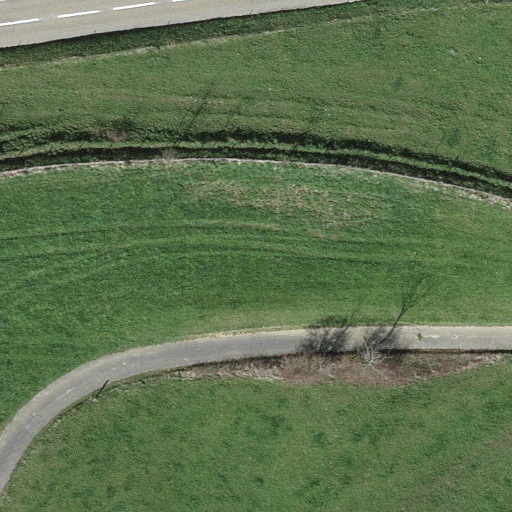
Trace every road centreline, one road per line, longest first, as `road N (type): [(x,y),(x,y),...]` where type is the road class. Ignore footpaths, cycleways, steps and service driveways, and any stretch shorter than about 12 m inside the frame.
road 1 (track): [(511,341),(221,350),(129,363),(60,388),(12,432),(0,457)]
road 2 (tertiary): [(194,0),(0,22)]
